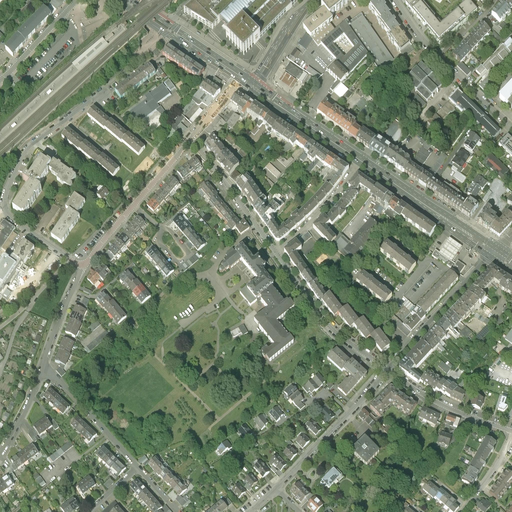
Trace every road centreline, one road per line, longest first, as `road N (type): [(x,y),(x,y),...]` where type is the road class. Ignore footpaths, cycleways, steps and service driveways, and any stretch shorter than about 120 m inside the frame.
road 1 (residential): [(82,267),(16,224),(3,196),(24,150),(144,55)]
road 2 (residential): [(392,0),(440,59),(511,125)]
road 3 (residential): [(387,370),(325,323),(276,252)]
road 4 (residential): [(387,370),(277,488)]
road 5 (primary): [(361,162),(495,251)]
road 6 (residential): [(495,251),(387,370)]
road 7 (residential): [(276,252),(190,138)]
road 8 (residential): [(511,431),(456,413),(387,370)]
road 9 (residential): [(42,366),(138,466)]
road 10 (primary): [(254,86),(361,162)]
road 11 (residential): [(276,252),(326,208),(361,162)]
